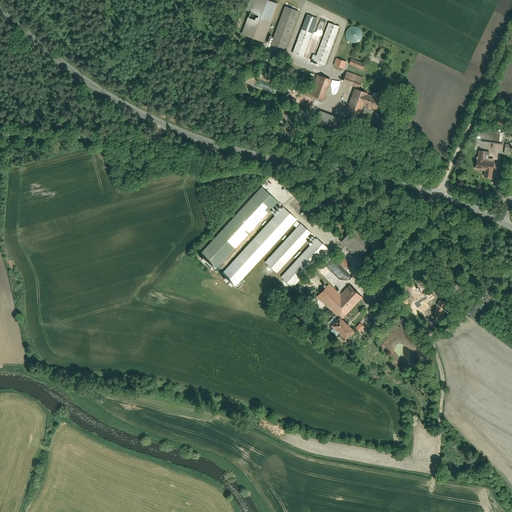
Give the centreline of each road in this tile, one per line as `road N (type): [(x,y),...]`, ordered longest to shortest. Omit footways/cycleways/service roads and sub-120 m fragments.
road 1 (tertiary): [(437,194),(254,155),(163,124),(88,82),(0,10)]
road 2 (track): [(163,124),(159,134),(129,136),(0,130)]
road 3 (track): [(441,185),(511,40)]
road 4 (unknown): [(320,109),(445,177)]
